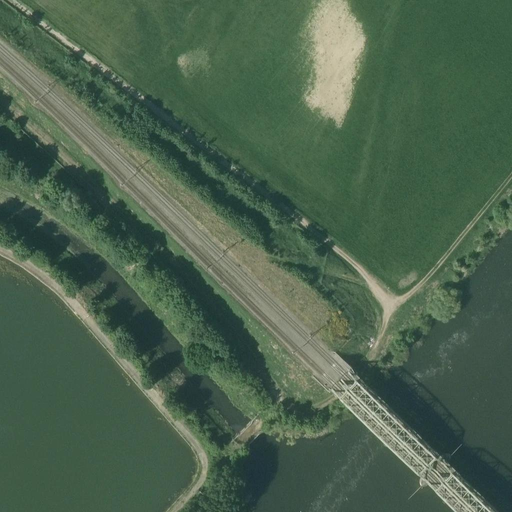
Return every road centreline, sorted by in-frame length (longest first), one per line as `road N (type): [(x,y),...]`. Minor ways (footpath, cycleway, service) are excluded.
road 1 (track): [(0,105),(208,302),(277,398),(308,409),(336,399),(371,355),(393,306),(351,261),(9,0)]
road 2 (track): [(393,306),(511,174)]
